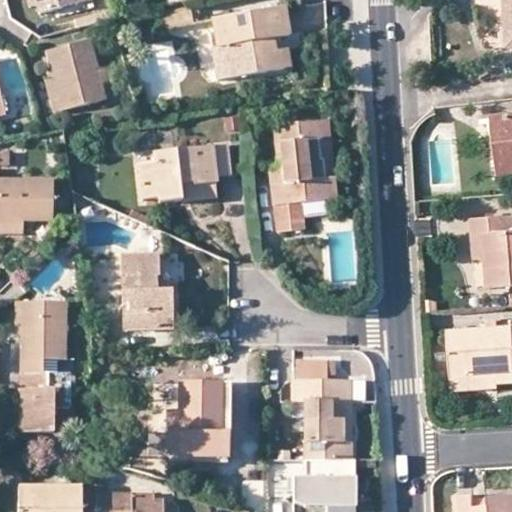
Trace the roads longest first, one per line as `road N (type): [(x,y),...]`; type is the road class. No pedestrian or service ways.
road 1 (tertiary): [(397,330),(379,0)]
road 2 (residential): [(397,330),(282,324),(253,288)]
road 3 (tertiary): [(404,452),(397,330)]
